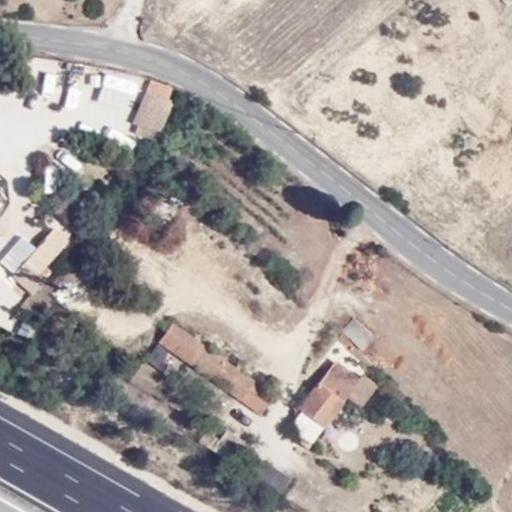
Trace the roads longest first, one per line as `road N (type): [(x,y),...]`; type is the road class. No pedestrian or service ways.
road 1 (unclassified): [(0,33),(165,66),(229,100),(481,294),(511,307)]
road 2 (motorway): [(114,511),(0,446)]
